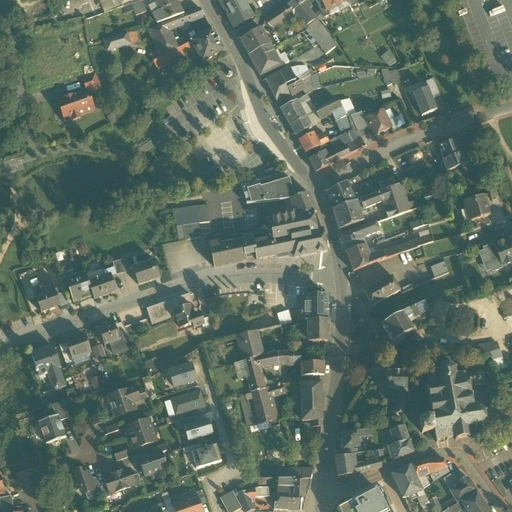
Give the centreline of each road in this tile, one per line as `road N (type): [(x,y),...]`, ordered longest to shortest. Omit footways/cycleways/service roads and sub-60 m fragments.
road 1 (residential): [(247,76),(131,155),(75,144),(34,156),(7,24)]
road 2 (residential): [(0,346),(228,273),(341,279)]
road 3 (residential): [(314,186),(394,147),(511,106)]
road 4 (residential): [(385,472),(435,452),(462,454),(503,511)]
road 5 (residential): [(36,511),(24,478),(85,455),(91,432),(112,423)]
road 6 (tertiary): [(323,496),(339,351)]
road 7 (residential): [(217,511),(208,487),(235,472),(210,387)]
road 8 (tertiary): [(314,186),(269,129),(247,76)]
road 9 (unknown): [(405,3),(446,126)]
